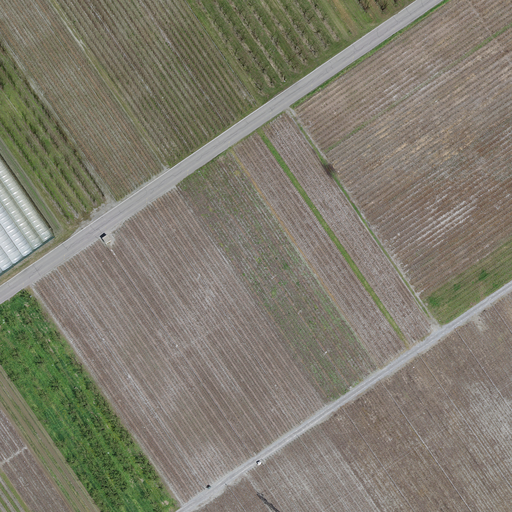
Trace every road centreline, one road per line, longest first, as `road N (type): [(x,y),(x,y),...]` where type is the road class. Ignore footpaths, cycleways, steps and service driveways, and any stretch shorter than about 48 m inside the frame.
road 1 (unclassified): [(0,295),(430,0)]
road 2 (track): [(179,511),(511,283)]
road 3 (track): [(282,102),(438,333)]
